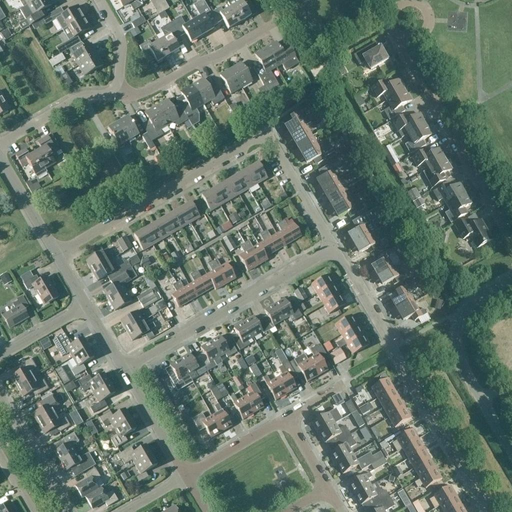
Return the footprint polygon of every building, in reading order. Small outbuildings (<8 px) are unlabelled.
[(14,0),(18,0),(24,9),(37,0),(10,0),(12,1),(14,0)] [(48,0),(37,0),(24,9),(20,11),(26,21),(29,27),(40,21),(42,19),(48,16),(45,10),(52,6),(48,0)] [(138,9),(132,0),(117,0),(122,9),(129,5),(133,12),(138,9)] [(147,1),(146,0),(132,0),(138,9),(142,6),(141,4),(147,1)] [(156,0),(148,0),(158,16),(164,12),(156,0)] [(163,0),(156,0),(164,12),(169,9),(163,0)] [(200,18),(193,22),(202,37),(213,30),(207,21),(213,18),(211,14),(203,0),(193,6),(200,18)] [(235,0),(238,4),(231,8),(239,23),(250,17),(251,17),(257,14),(248,0),(235,0)] [(61,9),(48,16),(42,19),(40,21),(44,27),(61,17),(67,28),(85,18),(78,7),(64,15),(61,9)] [(220,8),(211,14),(213,18),(217,24),(223,21),(228,30),(239,23),(231,8),(223,13),(220,8)] [(146,23),(143,17),(131,24),(134,30),(146,23)] [(85,18),(67,28),(74,39),(63,45),(67,51),(81,43),(77,37),(91,29),(85,18)] [(180,18),(171,23),(179,38),(185,34),(191,43),(202,37),(193,22),(186,26),(180,18)] [(162,34),(165,39),(159,42),(168,57),(179,50),(177,46),(182,43),(179,38),(171,23),(162,28),(163,29),(161,30),(163,33),(162,34)] [(11,36),(7,30),(0,34),(3,40),(11,36)] [(149,63),(155,60),(157,63),(168,57),(159,42),(152,46),(149,42),(139,47),(149,63)] [(276,44),(265,50),(276,68),(282,65),(286,72),(299,64),(286,43),(278,48),(276,44)] [(389,61),(381,48),(379,49),(376,44),(354,56),(360,66),(366,62),(371,71),(389,61)] [(78,67),(97,56),(91,45),(72,56),(78,67)] [(276,68),(265,50),(255,56),(260,65),(253,69),(264,87),(266,91),(278,84),(270,72),(276,68)] [(61,55),(56,58),(49,62),(53,68),(65,61),(61,55)] [(103,66),(97,56),(78,67),(84,77),(103,66)] [(230,70),(241,89),(252,83),(241,64),(230,70)] [(241,89),(230,70),(220,76),(231,95),(241,89)] [(65,88),(72,84),(66,74),(59,78),(65,88)] [(192,87),(203,107),(210,102),(213,107),(224,100),(214,84),(208,88),(203,80),(192,87)] [(387,102),(405,92),(402,87),(403,86),(400,80),(390,86),(387,81),(371,90),(377,99),(384,95),(387,102)] [(181,93),(183,96),(176,100),(178,104),(191,128),(198,124),(198,115),(196,111),(203,107),(192,87),(181,93)] [(271,100),(266,91),(264,87),(258,91),(265,103),(271,100)] [(405,92),(387,102),(391,108),(384,112),(389,121),(405,112),(402,107),(412,101),(409,96),(408,97),(405,92)] [(0,115),(10,110),(0,93),(0,115)] [(167,101),(156,108),(167,128),(174,123),(177,128),(184,123),(188,130),(191,128),(178,104),(171,108),(167,101)] [(235,121),(242,117),(235,104),(228,108),(235,121)] [(167,128),(156,108),(145,114),(149,122),(142,126),(152,142),(163,136),(160,132),(167,128)] [(309,118),(306,116),(303,111),(291,118),(293,122),(287,126),(290,132),(283,136),(285,140),(307,127),(306,126),(311,124),(310,120),(309,118)] [(420,115),(411,120),(408,115),(393,124),(398,133),(402,139),(407,135),(408,136),(426,125),(420,115)] [(128,118),(118,124),(128,142),(134,139),(135,141),(140,138),(128,118)] [(128,142),(118,124),(107,130),(120,150),(125,147),(123,145),(128,142)] [(426,125),(408,136),(411,142),(405,146),(411,155),(426,146),(423,141),(432,136),(426,125)] [(312,137),(307,127),(285,140),(288,144),(295,140),(298,145),(312,137)] [(150,151),(155,148),(147,134),(142,137),(150,151)] [(35,153),(45,170),(56,164),(49,152),(55,149),(48,137),(37,143),(41,150),(35,153)] [(312,137),(298,145),(301,150),(294,154),(296,159),(318,146),(312,137)] [(350,140),(345,143),(348,149),(353,146),(350,140)] [(318,146),(296,159),(299,163),(306,159),(309,164),(313,161),(315,164),(318,165),(335,155),(332,150),(323,155),(318,146)] [(355,149),(348,153),(351,159),(358,155),(355,149)] [(28,164),(35,176),(37,180),(47,174),(45,170),(35,153),(30,156),(26,150),(15,156),(22,168),(28,164)] [(428,170),(446,160),(440,150),(431,155),(428,150),(412,159),(418,168),(425,164),(428,170)] [(112,154),(119,165),(121,168),(126,165),(118,151),(112,154)] [(163,167),(158,157),(153,160),(155,164),(151,166),(154,172),(163,167)] [(397,165),(394,158),(389,161),(393,168),(397,165)] [(429,183),(432,189),(448,180),(445,174),(452,171),(446,160),(428,170),(423,173),(429,183)] [(318,172),(322,178),(318,180),(321,186),(314,190),(317,194),(338,181),(334,173),(342,168),(338,161),(318,172)] [(249,169),(258,185),(267,179),(258,164),(249,169)] [(402,173),(397,165),(393,168),(398,176),(402,173)] [(258,185),(249,169),(239,175),(248,190),(258,185)] [(239,175),(230,180),(239,196),(248,190),(239,175)] [(376,183),(372,176),(365,179),(370,187),(376,183)] [(230,180),(220,186),(229,201),(239,196),(230,180)] [(344,191),(338,181),(317,194),(319,198),(326,194),(329,199),(344,191)] [(447,205),(466,195),(460,185),(453,188),(450,183),(433,193),(439,202),(443,199),(447,205)] [(220,186),(211,191),(220,207),(229,201),(220,186)] [(344,191),(329,199),(332,204),(325,208),(328,213),(349,200),(353,197),(348,188),(344,191)] [(420,198),(416,189),(407,194),(412,202),(420,198)] [(220,207),(211,191),(201,197),(210,212),(220,207)] [(287,199),(284,194),(278,198),(281,203),(287,199)] [(466,195),(447,205),(450,212),(446,214),(451,224),(468,214),(465,209),(472,205),(466,195)] [(349,200),(328,213),(330,217),(337,213),(340,218),(347,214),(350,219),(365,210),(356,196),(349,200)] [(380,205),(386,201),(383,196),(377,200),(380,205)] [(413,203),(417,210),(424,206),(420,199),(413,203)] [(191,203),(181,208),(190,224),(200,219),(191,203)] [(181,208),(172,214),(181,230),(190,224),(181,208)] [(353,240),(346,244),(348,248),(370,235),(365,226),(372,222),(380,218),(378,213),(380,212),(378,209),(352,223),(356,230),(350,234),(353,240)] [(172,214),(162,220),(171,235),(181,230),(172,214)] [(235,215),(228,219),(232,226),(240,222),(235,215)] [(162,220),(153,225),(162,241),(171,235),(162,220)] [(477,249),(492,241),(481,221),(472,227),(468,220),(456,227),(463,240),(470,236),(473,242),(470,244),(473,249),(476,247),(477,249)] [(284,221),(281,223),(292,242),(301,237),(294,225),(289,228),(284,221)] [(292,242),(281,223),(277,225),(281,232),(276,235),(284,248),(292,242)] [(433,236),(442,231),(438,223),(429,229),(433,236)] [(162,241),(153,225),(143,231),(152,246),(162,241)] [(221,227),(215,230),(219,236),(224,233),(221,227)] [(152,246),(143,231),(134,236),(143,252),(152,246)] [(284,248),(276,235),(271,238),(267,231),(263,233),(275,253),(284,248)] [(216,238),(212,232),(206,235),(210,241),(216,238)] [(275,253),(263,233),(259,235),(264,243),(259,245),(266,258),(275,253)] [(370,235),(348,248),(351,252),(356,249),(359,255),(361,253),(368,250),(370,254),(383,247),(383,246),(386,245),(383,240),(380,242),(375,244),(370,235)] [(446,236),(437,235),(436,243),(444,245),(446,236)] [(132,248),(126,237),(116,243),(123,254),(132,248)] [(230,253),(236,249),(229,237),(223,241),(230,253)] [(266,258),(259,245),(253,249),(249,242),(244,244),(258,267),(268,261),(266,258)] [(258,267),(244,244),(240,247),(244,254),(239,257),(247,272),(258,267)] [(190,246),(185,249),(188,254),(193,251),(190,246)] [(390,250),(390,251),(377,258),(380,263),(373,266),(376,272),(369,276),(371,280),(393,267),(388,258),(398,253),(395,247),(390,250)] [(109,262),(113,259),(107,250),(103,252),(86,262),(91,272),(109,262)] [(138,252),(131,256),(134,263),(142,260),(138,252)] [(171,262),(165,253),(160,257),(165,265),(171,262)] [(176,253),(171,256),(174,261),(179,258),(176,253)] [(393,256),(388,258),(393,267),(400,264),(394,255),(393,256)] [(151,264),(148,258),(140,262),(144,268),(151,264)] [(118,268),(113,259),(109,262),(91,272),(97,282),(114,272),(117,277),(131,268),(127,262),(118,268)] [(212,263),(225,285),(236,279),(227,264),(221,268),(217,260),(212,263)] [(212,273),(206,276),(214,288),(215,291),(225,285),(212,263),(208,265),(212,273)] [(393,267),(371,280),(374,285),(381,280),(385,285),(391,282),(394,286),(406,279),(403,274),(399,276),(393,267)] [(109,282),(112,287),(103,292),(109,302),(126,292),(123,286),(137,278),(131,269),(109,282)] [(197,272),(193,274),(205,293),(214,288),(206,276),(202,279),(197,272)] [(426,273),(418,278),(424,287),(432,283),(426,273)] [(11,283),(6,274),(0,277),(0,280),(4,287),(11,283)] [(194,283),(189,286),(196,298),(205,293),(193,274),(190,276),(194,283)] [(155,276),(151,279),(155,287),(160,284),(155,276)] [(317,295),(333,286),(327,276),(311,285),(317,295)] [(43,305),(58,297),(48,279),(40,283),(36,277),(23,284),(27,291),(33,288),(43,305)] [(180,282),(176,284),(187,304),(196,298),(189,286),(184,289),(180,282)] [(187,304),(176,284),(172,286),(177,293),(171,296),(178,309),(187,304)] [(395,309),(390,312),(392,316),(414,303),(409,294),(413,291),(411,286),(410,285),(394,294),(398,300),(394,302),(392,303),(395,309)] [(333,286),(317,295),(323,305),(339,296),(333,286)] [(307,299),(301,288),(293,293),(299,304),(307,299)] [(140,304),(154,295),(151,290),(137,298),(140,304)] [(126,292),(109,302),(115,312),(132,302),(126,292)] [(157,294),(154,296),(140,304),(143,309),(160,299),(157,294)] [(345,306),(339,296),(323,305),(329,315),(345,306)] [(23,310),(29,308),(23,297),(16,301),(17,302),(12,305),(15,310),(2,317),(10,329),(28,318),(23,310)] [(284,300),(274,305),(283,321),(289,318),(292,323),(302,317),(293,301),(287,305),(284,300)] [(443,302),(436,301),(434,309),(440,311),(443,302)] [(166,308),(163,302),(157,305),(160,311),(166,308)] [(414,303),(392,316),(395,320),(400,317),(403,322),(405,321),(412,317),(415,322),(427,315),(424,309),(419,312),(414,303)] [(267,316),(262,319),(269,332),(274,328),(273,327),(283,321),(274,305),(264,311),(267,316)] [(164,323),(172,318),(167,308),(158,313),(164,323)] [(138,312),(120,322),(126,332),(144,322),(138,312)] [(341,336),(357,326),(351,316),(335,326),(341,336)] [(254,318),(244,323),(253,339),(262,333),(264,335),(269,332),(262,319),(257,323),(254,318)] [(144,322),(126,332),(132,342),(144,335),(147,333),(150,331),(155,328),(153,324),(147,327),(144,322)] [(253,339),(244,323),(234,329),(237,336),(232,339),(239,351),(249,346),(247,342),(253,339)] [(363,336),(357,326),(341,336),(346,346),(363,336)] [(64,335),(53,342),(62,357),(69,353),(72,358),(88,349),(82,339),(73,345),(72,343),(71,342),(70,341),(68,341),(64,335)] [(369,346),(363,336),(346,346),(352,356),(369,346)] [(237,353),(236,351),(229,339),(223,342),(220,337),(210,343),(219,358),(225,355),(227,358),(237,353)] [(329,342),(323,346),(327,353),(333,350),(329,342)] [(207,372),(217,367),(222,363),(219,358),(210,343),(200,349),(203,354),(198,357),(207,372)] [(310,351),(311,353),(314,357),(307,361),(317,378),(328,372),(323,365),(324,365),(328,358),(320,345),(310,351)] [(88,349),(72,358),(78,368),(71,372),(75,377),(85,371),(82,365),(94,359),(88,349)] [(329,356),(335,366),(345,360),(340,350),(329,356)] [(281,365),(287,361),(281,351),(275,354),(281,365)] [(190,355),(180,361),(191,381),(207,372),(198,357),(193,360),(190,355)] [(304,355),(298,358),(288,364),(296,376),(301,373),(307,383),(317,378),(307,361),(304,355)] [(244,361),(248,368),(255,364),(251,357),(244,361)] [(17,388),(34,378),(30,372),(36,368),(31,359),(20,366),(23,371),(11,378),(17,388)] [(191,381),(180,361),(170,367),(173,372),(167,375),(175,389),(184,383),(185,385),(188,385),(192,383),(191,381)] [(255,379),(261,376),(255,365),(249,369),(255,379)] [(276,379),(286,396),(296,390),(286,373),(283,367),(279,370),(282,375),(276,379)] [(93,394),(109,385),(103,375),(92,382),(89,376),(78,383),(81,388),(87,385),(93,394)] [(66,377),(61,380),(64,386),(70,382),(66,377)] [(232,380),(238,389),(243,386),(237,377),(232,380)] [(286,396),(276,379),(270,383),(266,377),(263,379),(266,385),(276,402),(286,396)] [(34,378),(17,388),(23,398),(35,391),(38,396),(49,390),(43,381),(37,384),(34,378)] [(377,399),(394,389),(388,379),(372,389),(377,399)] [(109,385),(93,394),(99,404),(90,409),(93,414),(106,406),(103,401),(115,395),(109,385)] [(222,385),(216,388),(222,399),(228,395),(222,385)] [(250,395),(243,398),(253,415),(263,409),(257,399),(263,395),(257,385),(247,391),(250,395)] [(222,399),(216,388),(210,392),(216,402),(222,399)] [(361,405),(373,400),(368,388),(355,393),(361,405)] [(394,389),(377,399),(383,409),(400,399),(394,389)] [(337,392),(339,400),(347,398),(345,390),(337,392)] [(36,406),(39,412),(33,415),(39,425),(55,415),(52,409),(58,405),(53,396),(36,406)] [(253,415),(243,398),(237,402),(234,396),(230,398),(233,404),(243,421),(253,415)] [(400,399),(383,409),(389,419),(405,409),(400,399)] [(76,401),(69,405),(75,417),(82,413),(76,401)] [(351,415),(357,412),(351,401),(345,405),(351,415)] [(218,413),(212,417),(221,433),(232,428),(222,411),(221,411),(218,405),(214,407),(218,413)] [(362,416),(369,412),(366,406),(359,410),(362,416)] [(405,409),(389,419),(395,429),(411,419),(405,409)] [(334,411),(313,424),(319,434),(320,433),(335,424),(342,420),(338,414),(336,410),(334,411)] [(104,428),(111,424),(114,430),(130,421),(124,411),(113,417),(110,412),(99,419),(104,428)] [(221,433),(212,417),(206,421),(202,414),(192,420),(199,432),(205,429),(211,439),(221,433)] [(55,415),(39,425),(44,435),(57,428),(60,433),(70,427),(65,418),(59,421),(55,415)] [(79,418),(72,422),(76,428),(82,424),(79,418)] [(130,421),(114,430),(117,435),(110,439),(116,449),(127,442),(124,437),(136,430),(130,421)] [(320,433),(319,434),(325,444),(335,438),(338,443),(351,436),(345,427),(339,430),(335,424),(320,433)] [(365,429),(360,432),(363,437),(368,434),(365,429)] [(402,449),(419,440),(413,430),(409,432),(402,436),(397,440),(402,449)] [(60,462),(76,453),(72,447),(79,443),(73,434),(64,439),(67,445),(54,452),(60,462)] [(341,449),(331,455),(337,465),(353,455),(350,449),(356,445),(353,439),(351,436),(338,443),(341,449)] [(419,440),(402,449),(408,459),(425,450),(419,440)] [(379,446),(382,451),(388,448),(385,442),(379,446)] [(124,465),(132,461),(135,466),(151,456),(145,447),(134,453),(131,448),(116,456),(120,462),(122,461),(124,465)] [(430,460),(425,450),(408,459),(414,469),(430,460)] [(88,454),(79,459),(76,453),(60,462),(66,472),(76,467),(81,474),(95,466),(88,454)] [(353,455),(337,465),(343,475),(359,466),(361,471),(371,465),(371,466),(384,458),(380,453),(372,457),(370,454),(361,459),(357,461),(353,455)] [(100,461),(107,477),(117,472),(109,456),(100,461)] [(151,456),(135,466),(140,475),(134,479),(137,484),(148,478),(145,473),(157,466),(151,456)] [(384,458),(371,466),(374,471),(387,464),(384,458)] [(430,460),(414,469),(420,479),(436,470),(430,460)] [(93,483),(100,478),(95,469),(85,475),(88,480),(75,488),(82,499),(97,490),(93,483)] [(436,470),(420,479),(425,489),(431,486),(437,483),(442,480),(436,470)] [(127,472),(120,476),(123,482),(130,478),(127,472)] [(355,496),(371,486),(368,480),(372,478),(370,474),(349,486),(355,496)] [(375,492),(371,486),(355,496),(361,506),(371,500),(374,506),(389,497),(386,491),(383,492),(381,489),(375,492)] [(440,506),(456,497),(451,487),(434,496),(440,506)] [(107,508),(118,501),(112,492),(105,496),(101,490),(86,499),(92,510),(104,503),(107,508)] [(389,497),(374,506),(369,509),(370,511),(385,511),(395,506),(389,497)] [(452,511),(462,507),(456,497),(440,506),(443,511),(452,511)] [(0,511),(14,511),(9,503),(1,508),(0,507),(0,511)]
